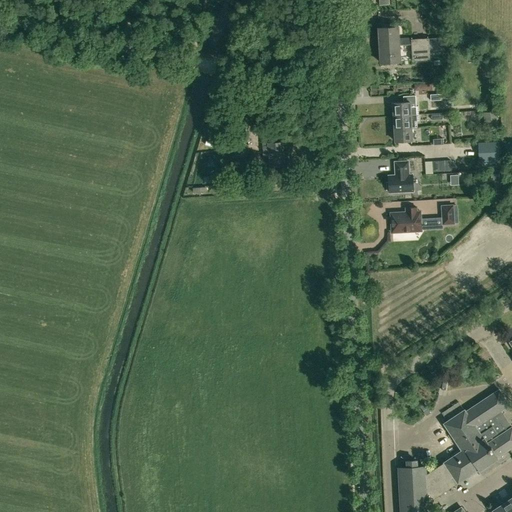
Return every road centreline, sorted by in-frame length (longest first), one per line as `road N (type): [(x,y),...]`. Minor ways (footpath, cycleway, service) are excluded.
road 1 (unclassified): [(365,511),(336,0)]
road 2 (track): [(340,90),(0,19)]
road 3 (unknown): [(511,296),(403,373),(383,425),(389,511)]
